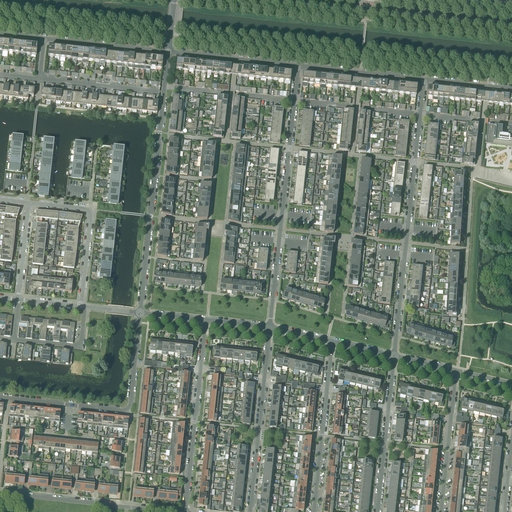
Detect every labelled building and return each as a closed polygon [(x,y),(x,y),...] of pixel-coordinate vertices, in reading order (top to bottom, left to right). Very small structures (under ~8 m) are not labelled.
[(230,75),(233,76),(234,66),(231,66),(225,65),(224,75),(230,75)] [(236,76),(242,77),(243,67),(237,67),(234,66),(233,76),(236,76)] [(356,89),(359,89),(360,80),(357,79),(351,79),(350,88),(356,89)] [(362,90),(368,90),(369,81),(363,80),(360,80),(359,89),(362,90)] [(482,103),(485,103),(486,93),(483,93),(477,92),(476,102),(482,103)] [(488,103),(493,104),(494,94),(489,94),(486,93),(485,103),(488,103)] [(511,156),(511,127),(510,127),(509,135),(502,134),(503,127),(488,125),(486,144),(511,147),(511,156)] [(10,142),(12,143),(22,144),(25,144),(25,142),(22,141),(23,136),(13,135),(12,142),(10,142)] [(40,143),(40,146),(53,147),(55,147),(55,146),(53,146),(54,140),(43,138),(42,143),(40,143)] [(73,149),(75,149),(85,150),(88,151),(88,148),(85,148),(85,143),(75,142),(75,148),(73,148),(73,149)] [(9,149),(21,151),(24,151),(25,149),(22,148),(22,144),(12,143),(11,149),(9,149)] [(42,148),(41,153),(52,154),(54,154),(54,153),(52,153),(53,147),(40,146),(40,148),(42,148)] [(111,151),(110,153),(123,154),(123,155),(125,155),(125,154),(123,154),(124,147),(113,146),(112,151),(111,151)] [(9,157),(11,157),(21,158),(23,158),(24,158),(24,156),(21,156),(21,151),(9,149),(9,150),(11,150),(11,156),(9,156),(9,157)] [(72,156),(74,157),(74,156),(84,157),(84,158),(87,158),(87,155),(84,155),(85,150),(75,149),(74,156),(72,155),(72,156)] [(39,158),(39,160),(52,161),(54,161),(54,160),(52,160),(52,154),(41,153),(41,158),(39,158)] [(112,156),(111,160),(122,162),(124,162),(124,161),(122,161),(123,155),(123,154),(110,153),(110,155),(112,156)] [(71,164),(73,164),(83,165),(86,165),(86,163),(83,162),(84,158),(84,157),(74,156),(74,157),(73,163),(71,163),(71,164)] [(8,164),(10,164),(20,165),(23,166),(23,165),(23,163),(20,163),(21,158),(11,157),(10,163),(8,163),(8,164)] [(40,162),(40,167),(51,168),(53,169),(53,168),(51,167),(52,161),(39,160),(38,162),(40,162)] [(109,165),(109,167),(122,169),(124,169),(124,168),(122,168),(122,162),(111,160),(111,165),(109,165)] [(10,164),(9,170),(7,170),(7,171),(22,173),(22,170),(19,170),(20,165),(10,164)] [(70,171),(72,171),(82,172),(85,172),(86,170),(83,169),(83,165),(73,164),(72,170),(71,170),(70,171)] [(37,172),(37,174),(50,175),(50,176),(52,176),(52,175),(50,175),(51,168),(40,167),(39,172),(37,172)] [(110,170),(110,175),(121,176),(123,176),(123,175),(121,175),(122,169),(109,167),(108,170),(110,170)] [(455,172),(455,178),(464,179),(464,178),(464,177),(466,177),(467,170),(461,170),(461,172),(455,172)] [(72,171),(72,177),(70,177),(70,178),(85,179),(85,177),(82,177),(82,172),(72,171)] [(39,177),(38,181),(49,183),(51,183),(51,182),(49,182),(50,176),(50,175),(37,174),(37,176),(39,177)] [(107,179),(107,182),(120,183),(122,183),(122,182),(120,182),(121,176),(110,175),(109,180),(107,179)] [(36,186),(36,188),(48,190),(50,190),(51,189),(49,189),(49,183),(38,181),(38,186),(36,186)] [(120,183),(107,182),(107,184),(109,184),(108,189),(119,190),(121,191),(121,190),(119,189),(120,183)] [(48,190),(36,188),(35,191),(37,191),(37,196),(50,197),(50,196),(48,196),(48,190)] [(106,194),(106,196),(119,197),(121,198),(121,197),(119,197),(119,190),(108,189),(108,194),(106,194)] [(119,197),(106,196),(103,196),(103,198),(107,199),(107,204),(120,205),(120,204),(118,204),(119,197)] [(16,209),(14,209),(12,209),(6,208),(0,207),(0,214),(5,215),(11,215),(11,221),(16,221),(19,210),(16,209)] [(48,219),(57,220),(58,220),(58,217),(58,214),(48,213),(43,212),(41,212),(39,212),(36,211),(37,224),(42,224),(42,219),(48,219)] [(68,222),(74,222),(73,228),(78,228),(82,216),(79,216),(77,216),(75,216),(69,215),(60,214),(59,218),(59,221),(68,222)] [(102,225),(102,227),(115,229),(117,229),(117,228),(115,228),(116,221),(105,220),(104,225),(102,225)] [(104,230),(103,235),(114,236),(116,236),(116,235),(115,235),(115,229),(102,227),(102,230),(104,230)] [(101,235),(101,242),(114,243),(116,243),(116,242),(114,242),(114,236),(103,235),(101,235)] [(460,238),(451,238),(451,241),(450,246),(456,247),(456,244),(460,245),(460,242),(461,242),(462,238),(460,238)] [(102,244),(102,249),(113,250),(115,251),(115,250),(113,249),(114,243),(101,242),(100,244),(102,244)] [(99,254),(99,256),(112,257),(112,258),(114,258),(114,257),(112,257),(113,250),(102,249),(101,254),(99,254)] [(450,257),(450,260),(459,261),(460,261),(460,257),(459,257),(459,255),(455,254),(455,252),(450,251),(450,257)] [(101,259),(100,263),(111,265),(113,265),(113,264),(111,264),(112,258),(112,257),(99,256),(99,258),(101,259)] [(98,268),(98,270),(111,272),(112,272),(113,271),(111,271),(111,265),(100,263),(100,268),(98,268)] [(111,272),(98,270),(97,273),(99,273),(99,278),(112,279),(112,278),(110,278),(111,272)] [(256,281),(254,293),(256,293),(256,294),(263,294),(264,292),(264,290),(261,290),(261,287),(262,282),(256,281)] [(288,299),(289,300),(293,289),(287,287),(285,294),(283,294),(283,296),(283,298),(288,300),(288,299)] [(291,301),(295,302),(298,290),(293,289),(289,300),(291,300),(291,301)] [(299,302),(300,303),(304,292),(298,290),(295,302),(299,303),(299,302)] [(302,304),(306,305),(309,293),(304,292),(300,303),(302,303),(302,304)] [(310,305),(311,306),(314,295),(309,293),(306,305),(310,306),(310,305)] [(319,299),(317,308),(321,309),(322,309),(324,304),(326,305),(326,301),(319,299)] [(347,317),(351,318),(355,307),(349,305),(348,307),(346,306),(345,310),(347,311),(346,316),(347,316),(347,317)] [(355,319),(357,319),(360,308),(355,307),(351,318),(355,319)] [(358,320),(362,321),(365,310),(360,308),(357,319),(358,320)] [(456,309),(447,308),(447,314),(452,315),(452,317),(457,317),(457,311),(456,311),(456,309)] [(366,322),(368,322),(370,314),(365,312),(366,310),(365,310),(362,321),(366,322)] [(369,323),(373,325),(376,313),(376,315),(370,314),(368,322),(369,323)] [(377,325),(379,326),(382,315),(376,313),(373,325),(377,326),(377,325)] [(0,321),(5,322),(4,336),(10,337),(12,317),(12,318),(9,317),(9,316),(0,315),(0,321)] [(387,318),(388,316),(382,315),(379,326),(380,326),(380,327),(386,328),(387,328),(387,326),(387,325),(387,324),(385,324),(386,323),(387,318)] [(32,339),(33,325),(34,319),(33,320),(31,320),(31,319),(20,317),(19,324),(27,325),(26,339),(32,339)] [(45,341),(47,327),(47,320),(47,321),(44,321),(44,320),(34,319),(33,325),(41,326),(39,340),(45,341)] [(59,342),(60,330),(61,328),(60,328),(61,322),(61,323),(58,323),(58,322),(47,320),(47,327),(54,328),(53,342),(59,342)] [(61,328),(60,330),(68,331),(67,343),(73,344),(75,323),(74,323),(74,324),(72,324),(72,323),(61,322),(60,328),(61,328)] [(412,335),(413,335),(416,325),(411,323),(408,330),(407,330),(406,332),(406,334),(411,336),(412,335)] [(415,337),(418,338),(422,326),(416,325),(413,335),(415,336),(415,337)] [(422,338),(424,339),(427,328),(422,326),(418,338),(422,339),(422,338)] [(425,340),(429,341),(433,329),(432,329),(432,332),(427,330),(427,328),(424,339),(426,339),(425,340)] [(433,341),(435,342),(438,331),(433,329),(429,341),(433,342),(433,341)] [(436,343),(440,344),(444,333),(438,331),(435,342),(437,342),(436,343)] [(444,345),(446,345),(449,334),(444,333),(440,344),(444,345)] [(449,334),(446,345),(448,346),(447,346),(454,348),(454,346),(454,344),(453,343),(455,336),(449,334)] [(9,356),(9,351),(9,350),(6,350),(7,345),(7,344),(6,344),(4,344),(4,343),(0,342),(0,357),(3,358),(5,358),(6,356),(9,356)] [(24,345),(22,356),(22,360),(28,361),(30,361),(31,359),(34,359),(34,353),(31,352),(32,348),(31,347),(28,347),(29,346),(24,345)] [(53,355),(50,354),(51,350),(50,349),(47,349),(47,348),(42,347),(41,362),(47,363),(49,363),(49,361),(52,361),(53,355)] [(61,349),(61,350),(60,364),(66,365),(68,365),(68,363),(71,363),(72,357),(69,357),(69,352),(69,351),(66,351),(66,350),(61,349)] [(276,366),(282,367),(284,357),(282,357),(283,356),(277,354),(276,360),(277,360),(276,366)] [(282,367),(287,368),(290,358),(286,357),(285,358),(284,357),(282,367)] [(287,368),(293,370),(296,360),(294,360),(294,359),(290,358),(287,368)] [(293,370),(299,371),(302,360),(297,359),(297,360),(296,360),(293,370)] [(299,371),(305,372),(307,363),(306,362),(306,361),(302,360),(299,371)] [(305,372),(311,374),(313,363),(309,362),(309,363),(307,363),(305,372)] [(313,363),(311,374),(315,374),(314,375),(318,376),(319,371),(318,371),(319,365),(317,365),(318,364),(313,363)] [(337,380),(343,382),(346,372),(344,371),(345,370),(339,369),(338,374),(339,375),(337,380)] [(343,382),(349,383),(352,372),(348,371),(348,372),(346,372),(343,382)] [(349,383),(355,384),(358,374),(356,374),(356,373),(352,372),(349,383)] [(355,384),(361,386),(364,375),(359,374),(359,375),(358,374),(355,384)] [(361,386),(367,387),(369,377),(368,377),(368,376),(364,375),(361,386)] [(367,387),(373,388),(375,377),(371,376),(371,378),(369,377),(367,387)] [(375,377),(373,388),(377,389),(376,390),(382,391),(383,384),(380,383),(381,380),(379,380),(380,378),(375,377)] [(399,395),(406,396),(408,386),(406,386),(407,385),(401,383),(400,386),(400,389),(401,389),(399,395)] [(406,396),(411,398),(414,387),(410,386),(410,387),(408,386),(406,396)] [(411,398),(417,399),(420,389),(418,389),(418,388),(414,387),(411,398)] [(422,403),(423,400),(426,389),(421,388),(421,389),(420,389),(417,399),(417,402),(422,403)] [(423,400),(429,402),(431,392),(430,391),(430,390),(426,389),(423,400)] [(429,402),(435,403),(437,392),(433,391),(433,392),(431,392),(429,402)] [(437,392),(435,403),(439,404),(438,404),(442,405),(443,400),(442,400),(443,394),(441,394),(442,393),(437,392)] [(462,409),(468,411),(470,401),(468,400),(469,399),(463,398),(462,401),(462,403),(463,404),(462,409)] [(468,411),(473,412),(476,401),(472,400),(472,401),(470,401),(468,411)] [(473,412),(479,413),(482,403),(480,403),(480,402),(476,401),(473,412)] [(479,413),(485,415),(488,404),(484,403),(483,404),(482,403),(479,413)] [(485,415),(491,416),(493,406),(492,406),(492,405),(488,404),(485,415)] [(491,416),(497,417),(499,406),(495,405),(495,407),(493,406),(491,416)] [(499,406),(497,417),(501,418),(501,419),(504,420),(505,414),(504,414),(505,409),(503,409),(504,407),(499,406)] [(11,482),(15,482),(16,472),(6,471),(6,473),(6,474),(5,478),(6,478),(5,481),(8,482),(8,483),(11,483),(11,482)] [(16,472),(15,482),(18,483),(18,484),(21,484),(21,483),(24,483),(24,480),(25,480),(25,476),(15,475),(16,472)] [(39,478),(38,485),(42,485),(41,487),(44,487),(44,486),(47,486),(47,482),(48,482),(48,479),(48,476),(39,475),(39,478)] [(34,484),(38,485),(39,478),(29,476),(28,480),(29,480),(29,484),(31,484),(31,486),(34,486),(34,484)] [(57,487),(61,487),(62,477),(53,476),(53,479),(52,479),(52,483),(52,486),(55,487),(55,488),(57,488),(57,487)] [(62,477),(61,487),(65,488),(65,489),(67,489),(67,488),(70,488),(71,485),(72,481),(71,481),(71,478),(62,477)] [(85,480),(85,483),(84,490),(88,490),(88,492),(91,492),(91,491),(93,491),(94,487),(95,487),(95,484),(94,484),(95,481),(94,480),(85,480)] [(81,489),(84,490),(85,483),(77,482),(76,482),(75,481),(75,485),(76,485),(75,489),(78,489),(78,491),(80,491),(81,489)] [(98,488),(99,488),(98,491),(101,492),(101,493),(104,493),(104,492),(108,492),(108,485),(109,483),(100,482),(99,484),(98,488)] [(108,485),(108,492),(111,493),(111,494),(114,494),(114,493),(117,493),(117,490),(118,490),(118,486),(108,485)] [(140,496),(143,496),(144,489),(134,488),(134,492),(135,492),(134,495),(137,496),(137,497),(139,497),(140,496)] [(158,494),(158,498),(161,498),(161,499),(163,500),(163,498),(167,499),(168,488),(163,488),(163,491),(158,490),(158,494)] [(168,488),(167,499),(171,499),(171,501),(173,501),(174,500),(176,500),(177,496),(181,497),(181,490),(168,488)] [(144,489),(143,496),(147,497),(147,498),(149,498),(150,497),(152,497),(153,494),(154,490),(153,490),(144,489)] [(207,507),(206,510),(210,510),(210,501),(198,500),(198,506),(207,507)]
